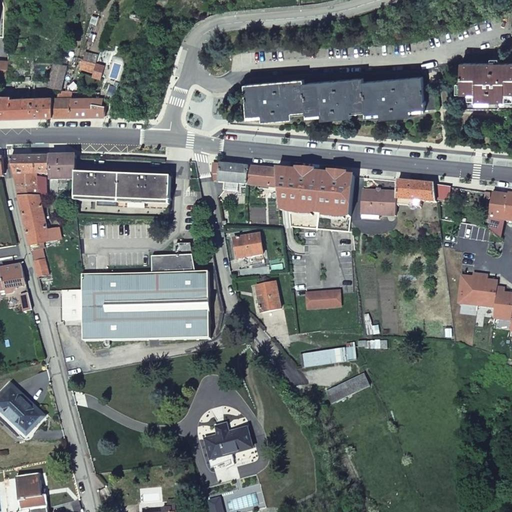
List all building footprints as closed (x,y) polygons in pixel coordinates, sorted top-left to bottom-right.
[(93,73),(96,64),(98,56),(85,52),(80,69),(93,73)] [(9,62),(0,61),(0,76),(8,77),(9,62)] [(511,62),(462,62),(462,108),(511,108),(511,62)] [(54,63),(50,80),(48,87),(60,90),(65,66),(54,63)] [(93,73),(92,76),(100,79),(104,66),(96,64),(93,73)] [(426,108),(426,109),(437,109),(435,86),(424,87),(423,76),(364,82),(364,78),(304,83),(304,79),(246,84),(248,116),(263,114),(263,117),(264,121),(293,119),(293,115),(293,112),(307,111),(307,114),(322,113),(322,116),(323,119),(352,117),(352,114),(352,111),(366,110),(367,113),(381,112),(381,115),(382,118),(412,116),(411,112),(411,109),(426,108)] [(71,99),(71,92),(78,92),(79,85),(66,83),(66,92),(62,92),(62,95),(58,95),(58,100),(53,100),(53,117),(71,117),(71,99)] [(33,118),(53,117),(53,100),(53,98),(35,99),(35,85),(32,85),(32,99),(33,118)] [(0,118),(33,118),(32,99),(11,100),(11,97),(0,96),(0,118)] [(98,98),(111,105),(114,99),(98,96),(98,98)] [(71,117),(105,117),(106,106),(101,106),(101,103),(92,99),(71,99),(71,117)] [(52,179),(60,179),(60,156),(28,157),(11,157),(18,187),(34,186),(32,177),(28,177),(27,174),(52,174),(52,179)] [(77,173),(77,156),(60,156),(60,179),(77,179),(77,173)] [(250,167),(215,163),(214,174),(220,175),(220,182),(226,183),(225,191),(240,192),(240,187),(243,188),(243,185),(249,185),(250,167)] [(277,169),(250,167),(249,185),(280,188),(277,169)] [(356,177),(277,169),(280,188),(282,211),(290,211),(292,227),(351,233),(356,177)] [(77,179),(76,198),(171,202),(171,200),(173,200),(173,198),(171,198),(172,177),(77,173),(77,179)] [(435,185),(398,181),(398,193),(398,198),(400,199),(423,201),(438,203),(437,200),(435,185)] [(40,195),(47,194),(47,188),(44,188),(44,183),(39,183),(39,186),(34,186),(18,187),(31,246),(50,241),(40,195)] [(445,186),(435,185),(437,200),(443,201),(450,202),(452,188),(445,186)] [(381,215),(397,216),(398,198),(398,193),(364,191),(363,212),(380,213),(380,215),(381,215)] [(501,194),(496,194),(493,219),(507,220),(510,195),(501,194)] [(423,201),(400,199),(399,205),(422,208),(423,201)] [(262,234),(234,238),(237,259),(265,255),(262,234)] [(84,274),(84,290),(85,320),(85,341),(212,338),(211,272),(197,272),(191,243),(177,243),(177,256),(153,256),(153,273),(84,274)] [(32,250),(39,277),(50,275),(44,247),(32,250)] [(23,307),(24,313),(33,311),(22,266),(11,269),(7,274),(3,271),(0,271),(0,292),(6,291),(10,310),(23,307)] [(461,304),(478,306),(482,276),(474,275),(474,281),(474,283),(471,283),(468,280),(463,280),(461,304)] [(482,276),(478,306),(496,308),(499,289),(499,284),(494,283),(491,285),(489,285),(489,283),(489,277),(482,276)] [(277,283),(257,286),(262,313),(282,309),(277,283)] [(495,319),(511,320),(511,295),(511,296),(508,298),(506,298),(506,295),(506,289),(499,289),(496,308),(495,319)] [(85,320),(84,290),(63,291),(64,320),(85,320)] [(343,294),(309,296),(309,310),(344,308),(343,294)] [(357,360),(356,347),(348,348),(350,361),(357,360)] [(346,348),(304,354),(306,367),(347,361),(346,348)] [(327,391),(332,403),(371,386),(365,374),(327,391)] [(12,386),(0,398),(0,409),(27,435),(44,417),(12,386)] [(215,466),(235,459),(233,453),(253,447),(248,428),(230,433),(228,425),(218,427),(221,436),(208,439),(215,466)] [(43,497),(42,490),(40,475),(17,479),(22,511),(20,511),(49,511),(47,497),(43,497)]
